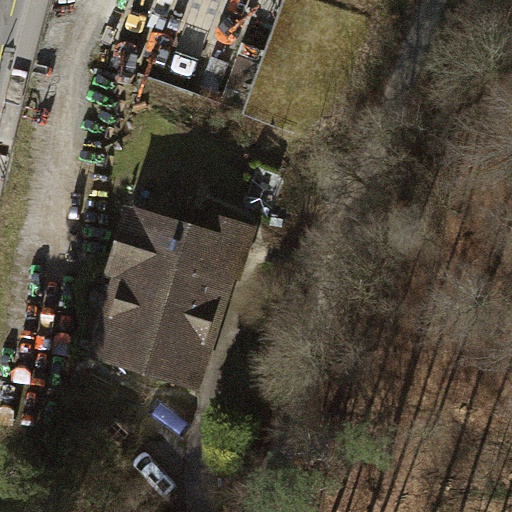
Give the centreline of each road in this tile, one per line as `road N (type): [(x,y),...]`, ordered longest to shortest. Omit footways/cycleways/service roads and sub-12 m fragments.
road 1 (track): [(267,511),(353,222),(439,0)]
road 2 (track): [(205,511),(207,418),(248,276)]
